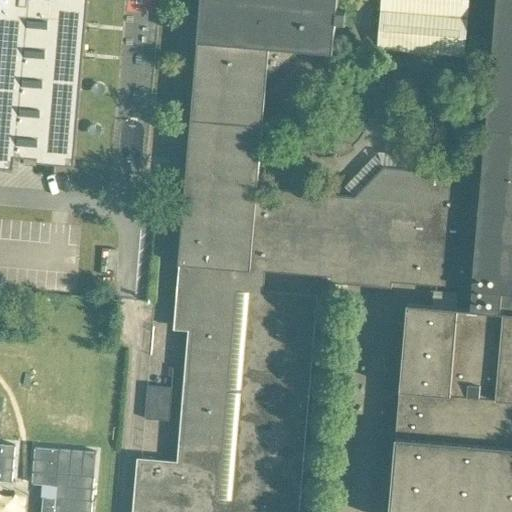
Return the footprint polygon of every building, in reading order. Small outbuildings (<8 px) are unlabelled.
[(0,0),(0,165),(14,167),(15,154),(24,155),(24,164),(36,165),(37,160),(74,164),(88,0),(0,0)] [(337,0),(200,0),(177,263),(182,263),(176,324),(191,325),(180,464),(140,461),(136,511),(295,511),(314,295),(318,296),(318,295),(262,290),(263,270),(331,276),(334,276),(334,270),(390,275),(389,281),(392,281),(459,286),(458,307),(408,302),(389,511),(511,511),(511,0),(381,0),(377,49),(464,56),(468,15),(494,17),(481,175),(382,167),(353,197),(257,190),(266,79),(301,48),(333,51),(336,21),(345,22),(346,11),(337,10),(337,0)] [(170,386),(146,384),(143,419),(167,421),(170,386)] [(0,443),(0,480),(12,481),(15,445),(0,443)] [(91,511),(97,451),(35,446),(32,483),(57,485),(55,497),(54,511),(91,511)] [(43,496),(41,511),(54,511),(55,497),(43,496)]
